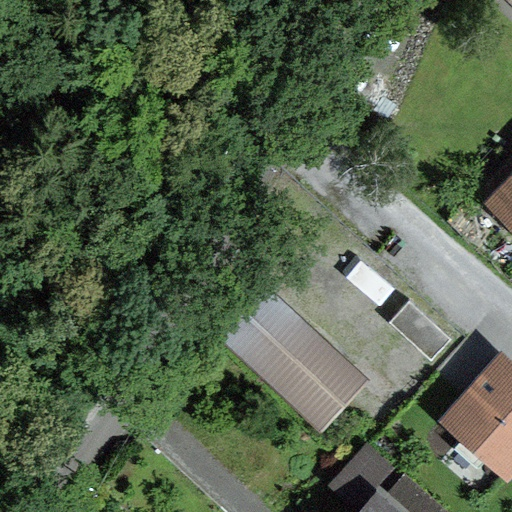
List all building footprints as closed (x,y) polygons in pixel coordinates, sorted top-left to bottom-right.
[(511,157),(481,190),(511,220),(511,157)] [(322,417),(359,377),(269,294),(232,334),(322,417)] [(508,467),(511,463),(511,367),(501,358),(450,416),(508,467)] [(365,445),(332,481),(354,501),(387,464),(365,445)] [(388,511),(379,503),(371,511),(388,511)]
